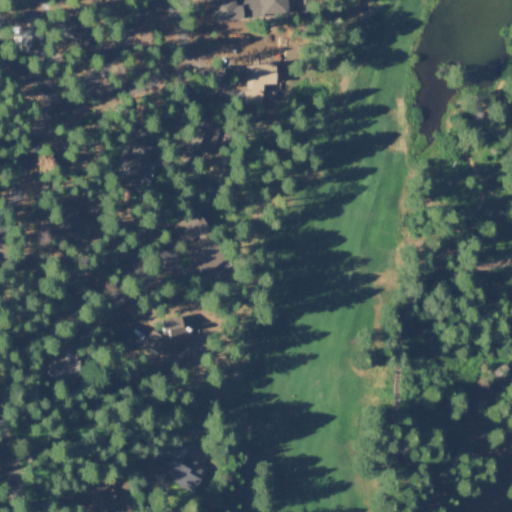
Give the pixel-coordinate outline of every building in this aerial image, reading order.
[(209,0),(210,20),(261,21),(261,9),(283,9),(283,0),(209,0)] [(51,35),(83,47),(90,28),(58,17),(51,35)] [(247,89),(241,89),(241,103),(260,103),(259,83),(272,83),(271,63),(246,64),(247,89)] [(121,158),(126,160),(121,174),(137,180),(150,146),(129,138),(121,158)] [(189,270),(221,271),(221,255),(206,254),(206,241),(190,240),(189,270)] [(140,343),(163,358),(176,338),(178,339),(185,330),(163,315),(154,329),(150,327),(140,343)] [(141,470),(160,479),(162,476),(191,491),(204,466),(156,441),(141,470)]
